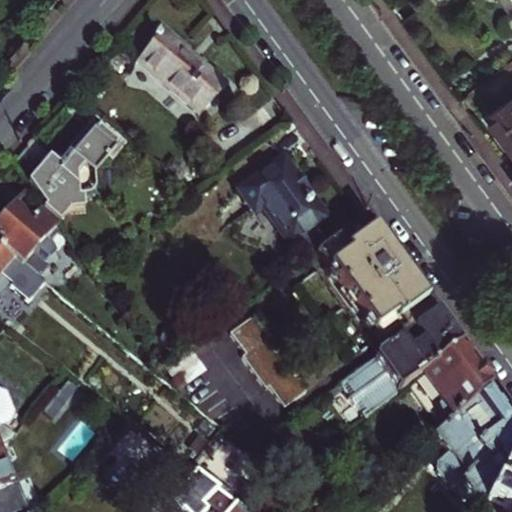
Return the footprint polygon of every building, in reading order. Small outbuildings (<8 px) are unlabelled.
[(163,31),(136,62),(198,116),(225,85),(163,31)] [(511,97),(491,112),(503,128),(499,131),(510,146),(511,144),(511,97)] [(11,207),(0,220),(0,249),(20,265),(22,264),(42,280),(52,269),(49,266),(60,254),(53,244),(62,233),(60,231),(72,217),(78,217),(78,205),(86,205),(88,204),(91,203),(93,201),(95,199),(96,196),(97,194),(97,192),(98,183),(113,166),(115,169),(132,150),(102,125),(71,159),(73,161),(60,174),(50,165),(30,187),(42,205),(27,221),(11,207)] [(325,220),(282,160),(239,192),(251,210),(258,205),(288,247),(301,264),(305,261),(324,247),(311,230),(325,220)] [(324,247),(305,261),(313,272),(368,347),(377,358),(433,318),(424,307),(413,291),(370,232),(361,220),(324,247)] [(0,299),(1,299),(0,298),(0,273),(12,283),(10,285),(28,300),(44,282),(42,280),(22,264),(20,265),(0,249),(0,299)] [(235,344),(243,355),(240,357),(247,367),(255,378),(263,390),(267,387),(275,398),(282,409),(304,393),(297,382),(289,372),(285,374),(276,363),(268,352),(261,342),(264,339),(257,328),(249,318),(227,334),(235,344)] [(377,358),(339,385),(363,419),(416,380),(456,350),(433,318),(377,358)] [(456,350),(416,380),(448,423),(485,390),(456,350)] [(460,480),(482,511),(511,452),(511,426),(485,390),(448,423),(441,428),(453,445),(441,454),(439,463),(450,479),(460,480)] [(0,424),(7,422),(15,410),(8,394),(0,391),(0,424)] [(0,511),(12,511),(23,508),(13,485),(6,466),(11,463),(4,446),(0,447),(0,511)] [(511,511),(511,452),(482,511),(480,511),(511,511)] [(237,501),(198,472),(179,491),(202,511),(251,511),(243,506),(237,501)]
